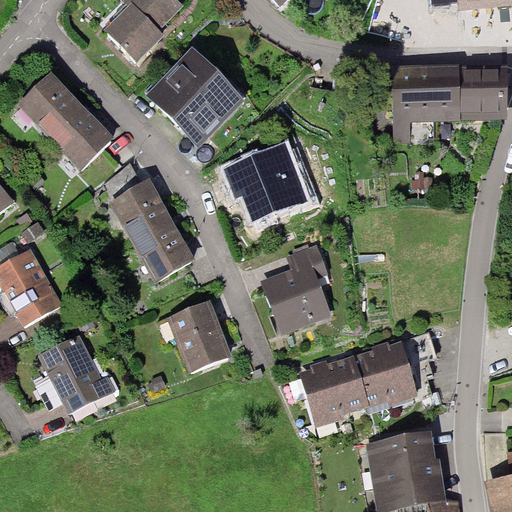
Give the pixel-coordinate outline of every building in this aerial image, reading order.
[(178,14),(163,0),(133,0),(123,10),(129,16),(152,39),(178,14)] [(268,0),(279,13),(294,0),(268,0)] [(511,0),(431,0),(433,14),(511,7),(511,0)] [(152,39),(129,16),(105,40),(134,69),(158,45),(152,39)] [(245,102),(193,51),(146,97),(198,149),(205,142),(245,102)] [(453,70),(393,73),(392,145),(432,145),(432,123),(453,123),(453,70)] [(507,70),(453,70),(453,123),(507,122),(507,70)] [(85,109),(52,75),(17,108),(51,143),(85,109)] [(340,101),(309,93),(300,125),(332,133),(340,101)] [(115,140),(85,109),(51,143),(81,174),(115,140)] [(301,209),(283,160),(254,171),(251,165),(224,175),(234,203),(242,200),(250,221),(267,214),(269,221),(301,209)] [(131,164),(106,184),(113,200),(140,184),(131,164)] [(173,224),(149,180),(140,184),(113,200),(109,203),(132,245),(173,224)] [(0,218),(9,212),(0,200),(0,218)] [(195,263),(173,224),(132,245),(145,269),(146,268),(155,285),(195,263)] [(314,255),(287,265),(292,279),(263,290),(280,337),(312,326),(308,316),(321,311),(308,274),(320,270),(314,255)] [(56,314),(26,257),(0,271),(0,293),(2,297),(0,297),(0,313),(0,314),(9,309),(21,332),(56,314)] [(210,304),(165,320),(185,375),(230,358),(210,304)] [(96,386),(75,345),(40,363),(69,420),(111,399),(103,383),(96,386)] [(397,351),(349,366),(363,411),(411,396),(397,351)] [(349,366),(301,381),(315,426),(363,411),(349,366)] [(424,442),(364,454),(375,511),(454,511),(454,509),(437,511),(424,442)] [(511,511),(511,486),(509,487),(495,491),(499,511),(511,511)]
